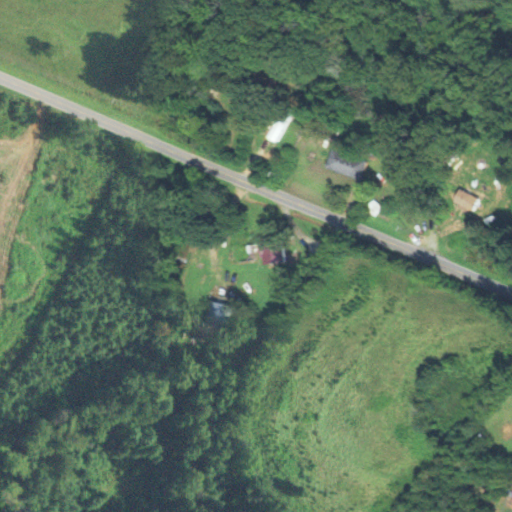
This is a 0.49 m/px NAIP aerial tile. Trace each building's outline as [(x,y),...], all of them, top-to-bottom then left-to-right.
[(367,80),(400,77),(400,70),(367,73),(367,80)] [(293,109),(285,105),(268,136),(276,140),(293,109)] [(361,179),(369,161),(333,147),(326,166),(361,179)] [(451,201),(468,213),(479,200),(462,187),(451,201)] [(285,261),(281,235),(260,239),(265,264),(285,261)] [(227,324),(231,305),(208,300),(204,319),(227,324)]
